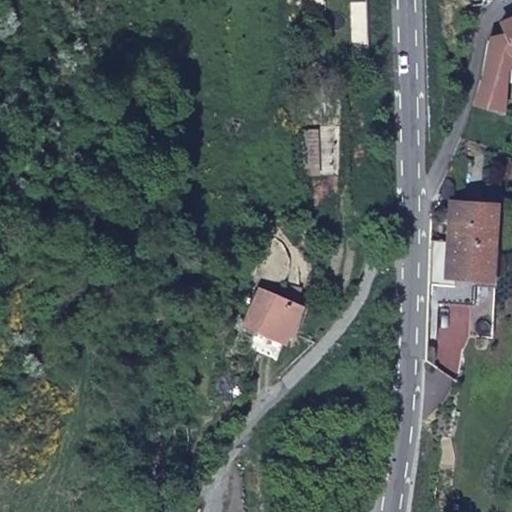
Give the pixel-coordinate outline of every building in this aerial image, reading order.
[(487,114),(511,116),(511,51),(506,55),(487,114)] [(505,257),(498,207),(458,212),(462,251),(446,253),(451,296),(493,291),(491,259),(505,257)] [(511,266),(511,256),(505,257),(491,259),(493,291),(494,321),(511,320),(511,266)] [(267,337),(287,340),(289,341),(309,298),(304,295),(307,277),(277,275),(276,293),(251,290),(244,332),(267,337)] [(266,355),(285,358),(289,349),(287,340),(267,337),(266,355)]
